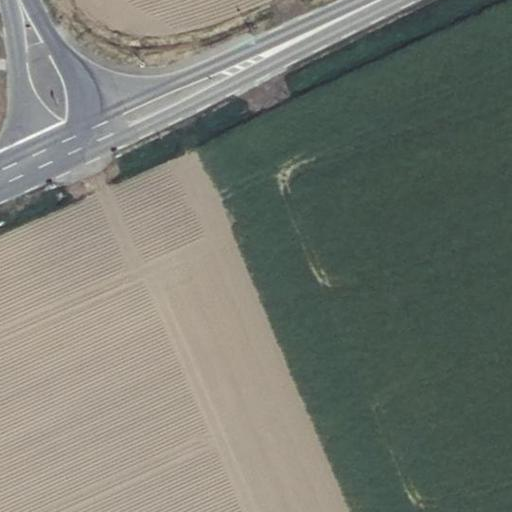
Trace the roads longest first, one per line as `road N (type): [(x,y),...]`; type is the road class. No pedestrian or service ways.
road 1 (tertiary): [(101,146),(380,0)]
road 2 (tertiary): [(366,0),(90,121)]
road 3 (tertiary): [(7,0),(33,146)]
road 4 (tertiary): [(90,121),(28,0)]
